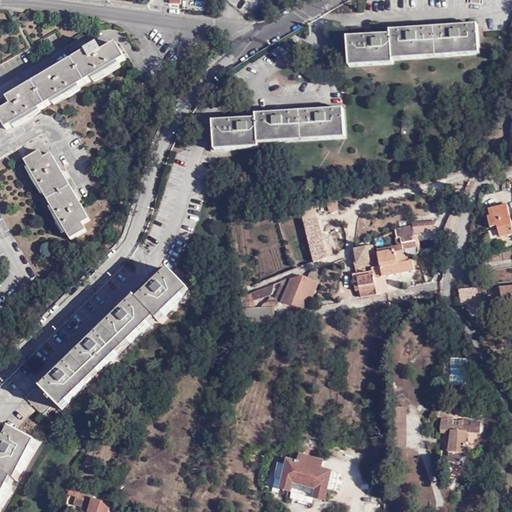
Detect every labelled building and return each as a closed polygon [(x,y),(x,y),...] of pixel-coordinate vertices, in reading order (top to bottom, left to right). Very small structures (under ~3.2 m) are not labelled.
[(367,37),(346,38),(348,67),(392,64),(391,59),(479,54),(477,25),(453,26),(411,29),(389,30),(390,35),(367,37)] [(103,52),(99,45),(90,51),(54,72),(21,92),(8,99),(12,106),(0,113),(0,117),(8,130),(128,58),(118,43),(103,52)] [(232,121),(211,122),(213,151),(256,148),(256,143),(344,137),(342,109),(319,110),(275,113),(254,114),(254,119),(232,121)] [(84,225),(91,221),(80,201),(61,170),(52,154),(45,159),(41,152),(26,161),(73,240),(88,231),(84,225)] [(309,203),(297,205),(309,260),(322,257),(309,203)] [(498,227),(501,238),(511,235),(511,229),(506,205),(487,210),(489,217),(486,218),(489,229),(498,227)] [(400,247),(411,245),(410,233),(396,235),(396,245),(398,245),(398,247),(400,247)] [(371,282),(382,280),(381,274),(410,270),(409,259),(402,260),(400,249),(388,251),(388,250),(374,252),(375,265),(368,266),(368,270),(369,274),(371,282)] [(383,292),(382,280),(371,282),(369,274),(368,270),(368,266),(366,259),(351,262),(353,272),(365,270),(366,275),(353,276),(355,288),(356,294),(383,292)] [(243,325),(270,322),(269,307),(276,302),(301,308),(318,270),(313,267),(308,267),(303,276),(302,275),(295,275),(286,277),(253,290),(241,295),(239,292),(236,293),(238,309),(239,309),(243,325)] [(351,289),(355,288),(353,276),(366,275),(365,270),(353,272),(349,273),(351,289)] [(43,391),(38,387),(25,399),(42,416),(55,403),(62,410),(188,292),(168,271),(154,285),(123,315),(90,345),(62,372),(46,387),(43,391)] [(460,303),(479,300),(476,287),(458,290),(460,303)] [(494,311),(509,310),(508,303),(511,302),(511,287),(495,289),(495,293),(490,294),(491,305),(493,305),(494,311)] [(11,307),(6,302),(0,308),(5,313),(11,307)] [(465,383),(464,358),(450,358),(450,383),(465,383)] [(472,391),(471,385),(450,385),(454,400),(468,397),(467,393),(472,391)] [(470,401),(474,408),(481,402),(476,395),(467,401),(467,400),(465,402),(467,404),(470,401)] [(453,432),(450,460),(454,460),(467,461),(468,432),(478,432),(478,420),(472,420),(473,419),(464,419),(464,420),(444,419),(442,432),(453,432)] [(408,447),(407,423),(393,423),(393,447),(408,447)] [(36,443),(12,430),(2,449),(0,451),(0,506),(13,480),(17,482),(36,443)] [(325,461),(317,460),(301,456),(299,462),(288,460),(287,466),(280,464),(277,478),(284,479),(282,488),(292,491),(294,482),(307,485),(300,498),(315,501),(316,498),(326,500),(329,488),(332,471),(323,468),(325,461)] [(339,473),(332,471),(329,488),(336,490),(339,473)] [(70,489),(69,495),(78,497),(76,505),(91,509),(91,511),(86,509),(84,511),(110,511),(112,505),(94,499),(95,497),(70,489)]
